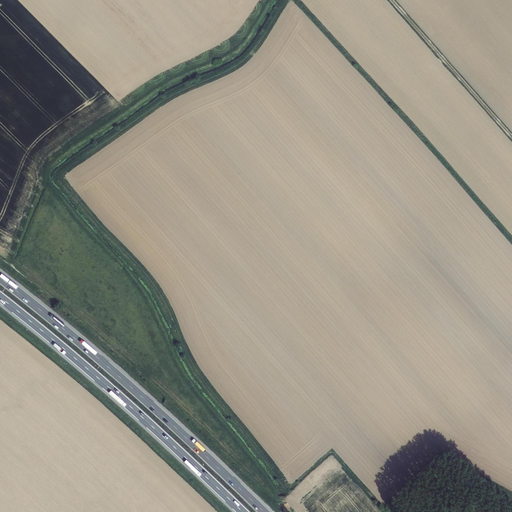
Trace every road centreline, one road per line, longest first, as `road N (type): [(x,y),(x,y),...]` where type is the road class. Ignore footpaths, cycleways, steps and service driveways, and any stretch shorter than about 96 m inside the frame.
road 1 (motorway): [(263,511),(0,278)]
road 2 (motorway): [(0,297),(243,511)]
road 3 (track): [(511,137),(392,0)]
